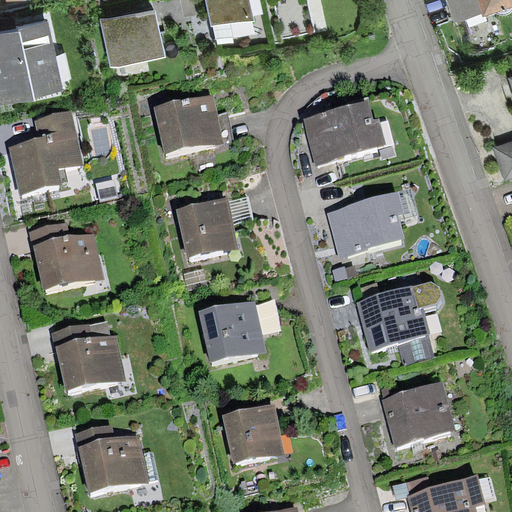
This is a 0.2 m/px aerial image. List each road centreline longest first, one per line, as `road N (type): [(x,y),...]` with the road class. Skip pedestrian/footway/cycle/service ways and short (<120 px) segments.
road 1 (residential): [(416,48),(306,82),(276,113),(273,140),(372,511)]
road 2 (residential): [(416,48),(511,319)]
road 3 (residential): [(0,330),(42,511)]
